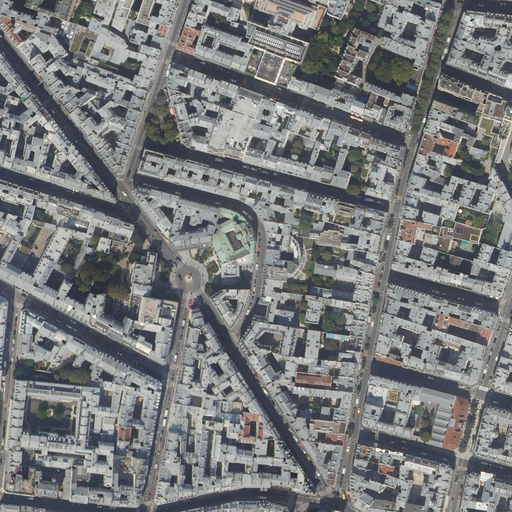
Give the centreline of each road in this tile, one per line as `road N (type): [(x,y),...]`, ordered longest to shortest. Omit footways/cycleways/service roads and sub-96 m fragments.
road 1 (residential): [(129,178),(235,204),(259,225),(256,293),(230,343)]
road 2 (residential): [(141,141),(397,208)]
road 3 (residential): [(413,142),(169,53)]
road 4 (tertiary): [(124,194),(0,38)]
road 5 (tertiary): [(339,506),(230,343)]
road 6 (tertiary): [(339,506),(267,493),(147,511)]
road 7 (residential): [(169,376),(15,295)]
road 8 (residential): [(0,436),(15,295)]
road 9 (residential): [(169,376),(144,511)]
road 10 (residential): [(509,309),(384,275)]
road 11 (tertiary): [(121,511),(0,497)]
